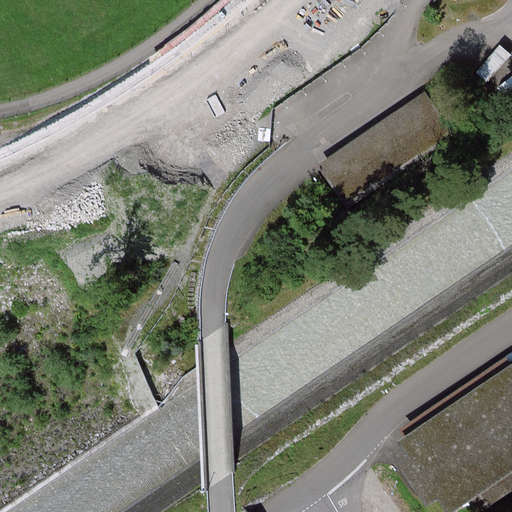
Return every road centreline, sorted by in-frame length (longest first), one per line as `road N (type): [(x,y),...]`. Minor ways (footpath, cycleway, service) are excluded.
road 1 (primary): [(0,191),(145,117),(299,0)]
road 2 (residential): [(208,0),(103,74),(0,111)]
